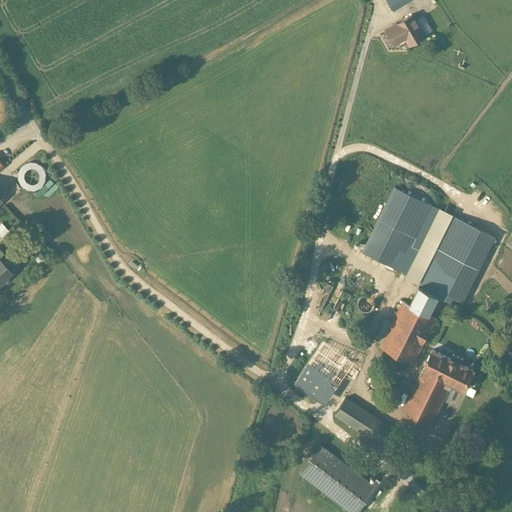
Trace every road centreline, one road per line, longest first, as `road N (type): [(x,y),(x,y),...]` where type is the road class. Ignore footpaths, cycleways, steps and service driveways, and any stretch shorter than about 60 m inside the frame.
road 1 (track): [(30,118),(118,263),(403,478)]
road 2 (track): [(274,383),(304,319),(330,180),(343,154),(379,152),(494,221)]
road 3 (track): [(319,242),(395,291),(366,337),(304,319)]
